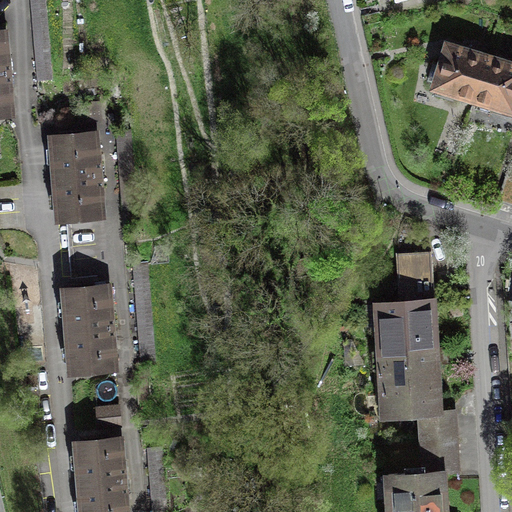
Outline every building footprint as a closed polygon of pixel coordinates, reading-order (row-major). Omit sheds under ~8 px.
[(26,0),(29,40),(31,80),(50,79),(45,0),(26,0)] [(0,22),(0,111),(10,111),(8,66),(5,22),(0,22)] [(474,99),(486,58),(474,54),(447,46),(434,88),(437,89),(436,95),(453,100),(455,94),(474,99)] [(511,65),(499,62),(486,58),(474,99),(474,100),(493,106),(491,112),(508,117),(510,110),(511,111),(511,65)] [(81,136),(52,139),(56,175),(59,218),(69,217),(74,276),(96,274),(96,276),(104,275),(97,197),(103,196),(99,153),(93,153),(91,128),(80,129),(81,136)] [(137,208),(130,129),(117,130),(123,209),(137,208)] [(511,167),(508,166),(497,201),(506,204),(511,205),(511,167)] [(400,301),(378,302),(378,304),(381,304),(383,328),(380,328),(383,390),(386,390),(388,414),(385,414),(385,416),(421,414),(423,443),(455,441),(453,411),(438,411),(436,376),(439,376),(438,364),(446,362),(446,355),(445,348),(437,348),(436,336),(434,336),(432,301),(434,301),(431,251),(397,253),(400,301)] [(133,263),(141,362),(155,361),(147,262),(133,263)] [(72,370),(110,366),(109,349),(115,348),(112,306),(106,306),(104,281),(93,281),(93,289),(65,291),(68,327),(72,370)] [(120,406),(98,408),(99,417),(100,427),(122,425),(120,406)] [(80,478),(82,511),(121,511),(121,501),(127,501),(124,458),(118,459),(116,434),(106,435),(106,442),(77,444),(80,478)] [(446,511),(447,507),(444,507),(442,472),(457,471),(455,441),(423,443),(424,472),(388,474),(388,476),(391,475),(393,499),(390,499),(390,511),(446,511)] [(148,448),(152,511),(167,511),(162,447),(148,448)]
